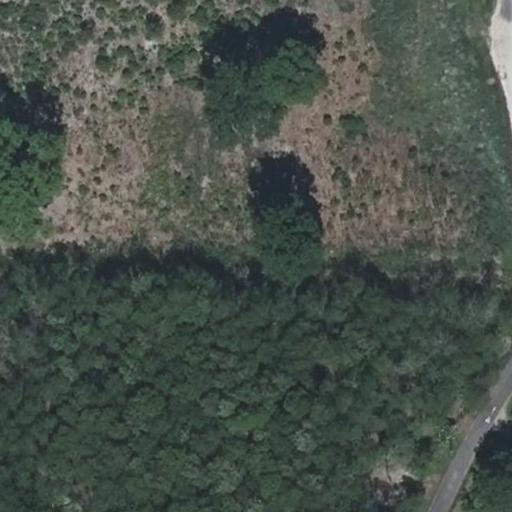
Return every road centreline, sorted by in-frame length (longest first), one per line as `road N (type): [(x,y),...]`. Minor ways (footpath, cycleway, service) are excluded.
road 1 (track): [(0,276),(15,264),(511,281)]
road 2 (residential): [(511,400),(446,511)]
